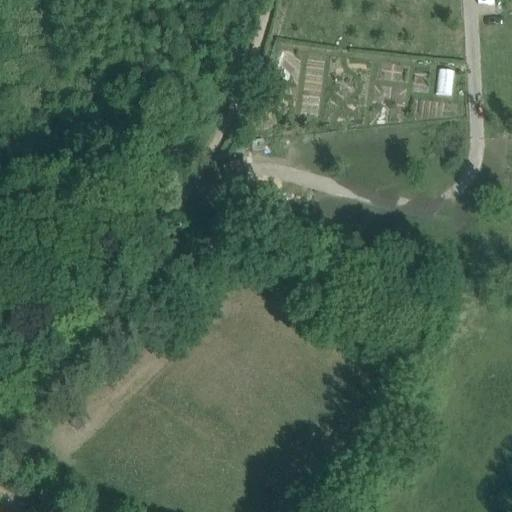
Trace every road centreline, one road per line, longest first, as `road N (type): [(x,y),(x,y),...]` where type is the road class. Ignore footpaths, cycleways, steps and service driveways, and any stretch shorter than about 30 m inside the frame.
road 1 (track): [(0,382),(168,198)]
road 2 (track): [(168,198),(246,83),(261,0)]
